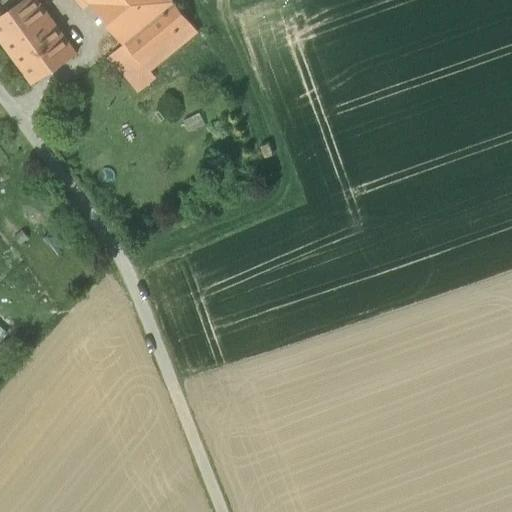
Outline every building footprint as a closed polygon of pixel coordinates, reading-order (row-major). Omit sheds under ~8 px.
[(25,0),(0,18),(0,40),(32,84),(76,55),(35,0),(25,0)] [(91,4),(124,45),(174,4),(170,0),(76,0),(84,10),(91,4)] [(197,33),(174,4),(124,45),(111,56),(139,90),(155,77),(150,71),(197,33)] [(200,113),(183,121),(189,134),(206,125),(200,113)] [(63,250),(49,233),(42,240),(55,256),(63,250)]
